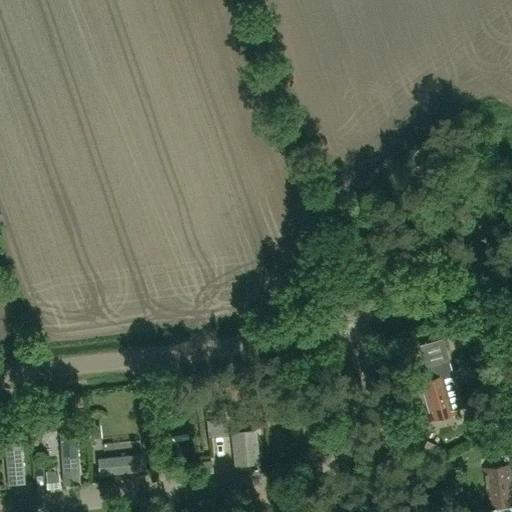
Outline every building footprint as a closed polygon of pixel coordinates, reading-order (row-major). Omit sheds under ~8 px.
[(419,382),(430,420),(454,413),(453,409),(461,406),(449,363),(431,368),(434,378),(419,382)] [(234,466),(261,464),(258,427),(231,429),(234,466)] [(63,487),(79,485),(76,439),(60,440),(63,487)] [(7,489),(23,488),(20,442),(4,443),(7,489)] [(145,474),(143,458),(97,463),(99,479),(145,474)] [(511,496),(508,465),(483,468),(488,507),(489,507),(488,502),(511,500),(511,503),(511,496)]
